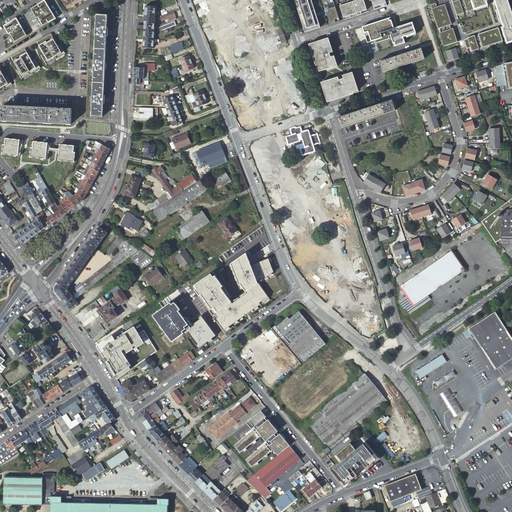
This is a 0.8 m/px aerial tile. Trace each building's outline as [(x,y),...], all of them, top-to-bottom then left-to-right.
[(56,18),(45,0),(30,9),(42,27),(56,18)] [(67,9),(75,5),(72,0),(62,0),(63,1),(67,9)] [(207,21),(214,18),(206,0),(194,0),(193,1),(197,10),(195,11),(198,18),(204,16),(207,21)] [(235,11),(237,4),(231,1),(231,0),(223,0),(221,6),(219,5),(216,10),(227,15),(230,9),(235,11)] [(264,4),(266,9),(275,6),(273,0),(264,4)] [(294,0),(295,2),(296,4),(300,18),(301,20),(301,21),(305,32),(320,27),(317,17),(315,13),(311,0),(294,0)] [(352,1),(339,6),(343,18),(356,13),(357,15),(367,12),(363,0),(356,0),(357,6),(354,7),(352,1)] [(371,0),(374,9),(387,5),(386,2),(385,0),(371,0)] [(461,0),(460,0),(456,0),(453,1),(458,15),(465,13),(464,11),(468,10),(468,12),(489,5),(487,0),(461,0)] [(487,0),(488,0),(495,0),(496,1),(494,2),(500,21),(502,21),(503,26),(502,27),(507,43),(511,41),(511,9),(510,2),(509,3),(507,0),(487,0)] [(437,2),(431,4),(432,8),(439,28),(440,28),(441,32),(440,32),(444,46),(458,41),(454,28),(452,28),(451,24),(453,24),(446,4),(438,6),(437,2)] [(251,4),(243,6),(245,12),(239,14),(242,22),(246,21),(249,30),(253,29),(255,35),(264,32),(259,17),(255,18),(251,4)] [(146,6),(145,18),(155,18),(156,7),(146,6)] [(335,6),(325,9),(330,24),(339,21),(335,6)] [(266,10),(269,17),(274,16),(272,8),(266,10)] [(175,16),(174,12),(160,17),(162,21),(175,16)] [(107,15),(96,14),(95,29),(94,29),(94,33),(95,33),(95,34),(93,63),(92,63),(92,66),(93,67),(92,96),(91,97),(90,100),(92,101),(91,116),(103,116),(103,103),(105,103),(105,95),(103,95),(106,36),(108,36),(108,28),(107,28),(107,15)] [(390,17),(362,27),(367,43),(369,42),(375,40),(382,38),(390,35),(393,43),(394,43),(395,46),(405,43),(403,37),(416,33),(412,22),(394,28),(390,17)] [(27,35),(16,18),(3,26),(14,43),(27,35)] [(145,18),(144,30),(154,31),(155,18),(145,18)] [(203,28),(210,42),(238,28),(234,21),(228,24),(225,18),(218,22),(222,29),(216,31),(214,27),(208,30),(206,26),(203,28)] [(64,25),(59,28),(63,34),(68,31),(64,25)] [(504,41),(499,27),(479,33),(479,35),(476,36),(475,35),(468,37),(469,38),(464,39),(467,48),(471,47),(473,51),(480,48),(480,47),(483,46),(483,47),(504,41)] [(277,45),(285,42),(282,28),(276,30),(277,36),(264,39),(263,36),(258,37),(261,49),(269,47),(270,52),(278,50),(277,45)] [(144,39),(154,40),(154,31),(144,30),(144,39)] [(41,55),(46,65),(65,54),(60,44),(58,46),(51,34),(43,38),(43,39),(38,42),(37,42),(44,54),(41,55)] [(237,35),(233,55),(241,57),(242,50),(249,51),(251,44),(245,43),(246,37),(237,35)] [(308,44),(317,72),(337,66),(334,56),(331,57),(329,53),(333,52),(328,38),(308,44)] [(153,49),(154,40),(144,39),(143,48),(153,49)] [(375,40),(369,42),(372,53),(379,51),(377,45),(376,45),(375,40)] [(181,43),(170,47),(173,54),(183,49),(181,43)] [(229,77),(237,73),(222,44),(212,49),(213,51),(216,49),(219,55),(215,57),(219,65),(223,62),(226,67),(219,71),(221,75),(227,73),(229,77)] [(354,48),(357,58),(365,56),(361,46),(354,48)] [(380,62),(383,72),(425,59),(421,48),(380,62)] [(456,48),(446,51),(449,61),(454,59),(459,58),(456,48)] [(16,70),(21,79),(40,68),(35,59),(32,61),(25,49),(24,49),(25,50),(19,53),(19,52),(11,57),(18,69),(16,70)] [(182,66),(191,62),(189,56),(180,59),(182,66)] [(272,66),(275,76),(295,70),(292,59),(287,61),(286,57),(277,59),(278,64),(272,66)] [(511,61),(504,63),(497,65),(497,86),(507,85),(507,88),(511,87),(511,61)] [(193,69),(191,62),(182,66),(185,72),(193,69)] [(144,68),(134,67),(134,73),(144,73),(144,71),(149,71),(149,69),(152,69),(153,64),(144,64),(144,68)] [(0,91),(12,85),(6,75),(4,76),(0,68),(0,91)] [(176,68),(170,70),(173,78),(179,76),(176,68)] [(250,74),(243,70),(237,80),(242,83),(244,79),(251,84),(250,86),(257,90),(263,80),(257,76),(260,72),(253,68),(250,74)] [(481,70),(476,72),(479,82),(489,79),(486,69),(481,70)] [(321,82),(327,102),(359,92),(352,72),(342,75),(343,78),(339,80),(338,77),(321,82)] [(466,79),(465,76),(460,77),(455,79),(458,89),(468,86),(466,79)] [(134,78),(133,89),(143,89),(143,85),(148,85),(148,81),(144,81),(144,78),(134,78)] [(305,102),(298,101),(300,90),(297,90),(298,84),(288,82),(286,93),(293,94),(290,109),(287,108),(286,113),(298,115),(299,108),(304,109),(305,102)] [(263,102),(264,110),(271,110),(272,116),(283,114),(283,108),(278,109),(277,98),(278,98),(277,84),(269,85),(269,91),(263,92),(263,96),(268,96),(269,102),(263,102)] [(438,94),(435,85),(426,88),(429,97),(438,94)] [(426,88),(418,90),(420,99),(429,97),(426,88)] [(185,98),(187,105),(188,104),(191,103),(204,98),(202,91),(185,98)] [(475,94),(465,97),(468,106),(478,103),(475,94)] [(163,100),(166,109),(175,106),(172,97),(163,100)] [(240,97),(231,101),(234,109),(244,104),(240,97)] [(207,104),(204,98),(191,103),(193,110),(195,114),(200,112),(199,107),(207,104)] [(337,117),(340,128),(396,110),(393,100),(381,103),(362,109),(345,115),(337,117)] [(478,103),(468,106),(471,116),(481,112),(478,103)] [(71,109),(2,105),(2,112),(0,111),(0,119),(2,120),(2,121),(70,124),(71,109)] [(175,106),(166,109),(168,115),(178,111),(175,106)] [(237,119),(240,126),(246,123),(248,128),(260,123),(257,118),(253,120),(247,107),(239,110),(242,117),(237,119)] [(434,108),(424,111),(427,121),(437,118),(434,108)] [(178,111),(168,115),(173,127),(182,123),(178,111)] [(440,127),(437,118),(427,121),(430,130),(440,127)] [(473,119),(464,122),(466,131),(475,128),(473,119)] [(491,128),(489,128),(489,130),(489,138),(500,137),(499,127),(491,128)] [(295,128),(291,129),(293,136),(287,138),(289,144),(299,141),(299,140),(296,129),(295,128)] [(296,129),(299,140),(303,138),(304,143),(317,139),(316,135),(310,137),(308,131),(301,133),(300,128),(296,129)] [(174,136),(171,130),(164,133),(166,139),(174,136)] [(172,140),(173,142),(175,148),(175,150),(190,144),(186,134),(172,140)] [(262,143),(252,145),(255,156),(261,155),(260,152),(272,149),(272,146),(277,145),(275,137),(269,139),(268,135),(261,137),(262,143)] [(500,137),(489,138),(490,148),(500,148),(500,137)] [(19,140),(4,138),(2,154),(20,156),(21,151),(17,151),(18,147),(23,147),(23,140),(19,140)] [(317,139),(304,143),(306,148),(302,149),(303,154),(314,151),(312,145),(319,143),(317,139)] [(44,143),(32,141),(30,157),(48,159),(49,150),(50,151),(51,148),(51,143),(44,143)] [(219,142),(193,153),(199,167),(207,164),(209,168),(227,161),(225,156),(219,142)] [(444,142),(442,151),(451,153),(453,144),(444,142)] [(74,162),(76,146),(73,145),(60,144),(60,149),(58,149),(57,151),(56,160),(74,162)] [(146,144),(144,157),(153,158),(155,145),(146,144)] [(111,149),(111,148),(103,145),(100,149),(108,153),(111,149)] [(477,150),(467,147),(465,157),(475,159),(477,150)] [(106,158),(108,153),(100,149),(98,154),(106,158)] [(447,155),(440,153),(437,163),(447,166),(450,156),(447,155)] [(104,162),(106,158),(98,154),(95,158),(104,162)] [(247,189),(235,156),(229,161),(241,191),(247,189)] [(316,175),(321,178),(326,172),(322,169),(326,164),(317,157),(311,166),(309,165),(304,171),(314,178),(316,175)] [(101,166),(104,162),(95,158),(93,162),(101,166)] [(277,180),(283,184),(292,173),(287,170),(284,173),(280,170),(278,172),(262,159),(257,165),(263,169),(259,174),(264,178),(267,174),(273,178),(271,181),(275,183),(277,180)] [(469,161),(465,160),(463,165),(462,169),(471,171),(474,162),(469,161)] [(99,171),(101,166),(93,162),(91,167),(99,171)] [(96,176),(99,171),(91,167),(90,168),(88,171),(96,176)] [(155,168),(152,171),(167,192),(172,198),(176,196),(171,190),(160,175),(164,172),(161,167),(157,170),(155,168)] [(94,180),(96,176),(88,171),(86,176),(94,180)] [(225,172),(213,180),(219,188),(223,185),(222,184),(230,179),(225,172)] [(373,187),(379,178),(370,173),(365,181),(373,187)] [(496,179),(487,174),(482,183),(491,188),(496,179)] [(131,179),(128,185),(138,189),(142,179),(131,175),(130,179),(131,179)] [(303,179),(300,177),(296,181),(305,189),(307,187),(312,191),(318,184),(307,175),(303,179)] [(45,184),(40,176),(35,180),(39,187),(45,184)] [(83,181),(91,185),(94,180),(86,176),(83,181)] [(196,183),(191,176),(176,186),(181,192),(196,183)] [(413,180),(413,181),(416,191),(421,190),(427,188),(424,177),(413,180)] [(181,192),(176,196),(172,198),(168,201),(160,206),(151,212),(158,223),(207,191),(209,189),(202,178),(198,181),(196,183),(181,192)] [(379,178),(373,187),(382,192),(383,190),(387,183),(379,178)] [(81,185),(89,189),(91,185),(83,181),(81,185)] [(413,181),(403,184),(406,194),(411,192),(416,191),(413,181)] [(461,189),(454,182),(450,187),(448,189),(455,195),(456,194),(461,189)] [(81,185),(79,184),(77,188),(81,190),(87,193),(89,189),(81,185)] [(138,189),(128,185),(126,191),(125,191),(124,195),(134,199),(138,189)] [(39,194),(40,193),(42,192),(43,194),(44,196),(50,193),(46,186),(40,190),(38,191),(39,194)] [(334,208),(341,208),(338,187),(330,188),(331,194),(325,195),(326,203),(333,202),(334,208)] [(76,193),(83,200),(87,193),(81,190),(77,188),(75,192),(76,193)] [(289,201),(293,197),(282,188),(278,193),(274,189),(269,195),(274,200),(270,205),(278,213),(282,208),(280,206),(286,199),(289,201)] [(449,202),(455,195),(448,189),(442,195),(449,202)] [(487,195),(478,190),(473,199),(482,204),(487,195)] [(300,210),(302,216),(312,212),(310,205),(317,203),(314,196),(307,198),(305,192),(298,194),(303,209),(300,210)] [(50,193),(44,196),(49,206),(55,203),(52,197),(50,193)] [(73,196),(80,203),(83,200),(76,193),(73,196)] [(76,205),(80,203),(73,196),(71,194),(67,197),(69,199),(70,198),(76,205)] [(160,206),(168,201),(164,195),(156,200),(160,206)] [(63,198),(71,208),(76,205),(70,198),(69,199),(67,196),(63,198)] [(30,200),(30,201),(32,205),(38,202),(35,197),(30,200)] [(59,201),(67,212),(71,208),(63,198),(59,201)] [(483,221),(481,222),(496,243),(501,239),(511,239),(511,198),(508,202),(483,221)] [(156,200),(156,199),(147,205),(151,212),(160,206),(156,200)] [(34,218),(38,216),(38,215),(35,209),(32,205),(30,201),(27,202),(26,203),(24,204),(32,217),(34,218)] [(60,210),(62,215),(67,212),(59,201),(56,203),(57,206),(60,210)] [(429,204),(419,207),(423,216),(432,213),(429,204)] [(6,205),(0,210),(0,215),(2,217),(10,210),(6,205)] [(35,209),(38,215),(43,213),(41,211),(43,210),(40,206),(35,209)] [(410,210),(413,219),(423,216),(419,207),(410,210)] [(10,210),(2,217),(5,222),(14,216),(10,210)] [(57,218),(62,215),(60,210),(54,213),(53,214),(57,218)] [(345,222),(352,221),(350,210),(344,211),(344,213),(329,215),(331,229),(346,226),(345,222)] [(381,210),(372,212),(374,221),(383,218),(381,210)] [(47,218),(51,223),(55,219),(52,215),(51,215),(49,212),(46,213),(47,215),(45,216),(46,219),(47,218)] [(278,222),(297,239),(307,229),(302,225),(299,228),(290,221),(293,218),(287,212),(278,222)] [(38,216),(39,218),(40,219),(45,227),(51,223),(47,218),(46,219),(45,216),(43,213),(38,215),(38,216)] [(461,213),(452,219),(458,228),(466,222),(461,213)] [(127,214),(121,224),(129,229),(130,227),(136,231),(141,222),(134,218),(135,216),(131,215),(130,216),(127,214)] [(318,214),(308,217),(309,224),(320,222),(318,214)] [(184,240),(205,226),(198,215),(177,230),(178,230),(184,240)] [(18,221),(14,216),(5,222),(9,227),(18,221)] [(34,224),(39,231),(45,227),(40,219),(34,224)] [(226,219),(218,225),(224,234),(222,236),(225,240),(236,232),(232,228),(226,219)] [(437,228),(443,237),(451,232),(446,223),(437,228)] [(30,227),(14,237),(20,244),(39,231),(34,224),(33,224),(30,227)] [(13,236),(14,237),(30,227),(29,225),(13,236)] [(236,232),(225,240),(228,243),(238,236),(240,235),(235,226),(232,228),(236,232)] [(107,233),(99,227),(88,242),(96,248),(107,233)] [(387,228),(377,231),(380,240),(390,237),(387,228)] [(180,243),(184,240),(178,230),(173,233),(180,243)] [(112,245),(117,248),(123,239),(118,235),(112,245)] [(343,239),(345,246),(341,247),(343,254),(350,252),(351,258),(358,256),(354,241),(355,241),(354,236),(343,239)] [(410,240),(413,250),(423,247),(420,237),(410,240)] [(137,248),(124,238),(123,239),(117,248),(110,258),(112,260),(80,285),(74,289),(71,292),(76,298),(130,257),(140,270),(155,261),(137,248)] [(306,257),(314,245),(306,240),(303,246),(297,242),(293,248),(306,257)] [(61,299),(69,293),(67,289),(96,248),(88,242),(67,272),(60,282),(56,286),(56,287),(55,288),(55,289),(55,290),(55,291),(56,291),(56,292),(60,297),(61,299)] [(403,242),(393,245),(396,255),(406,252),(403,242)] [(313,253),(328,263),(325,267),(330,270),(338,259),(333,255),(336,250),(329,246),(326,250),(318,244),(313,253)] [(111,245),(104,254),(109,258),(116,248),(111,245)] [(184,250),(175,257),(183,268),(192,261),(184,250)] [(405,307),(410,314),(430,299),(427,296),(465,269),(452,250),(400,287),(407,296),(399,302),(403,308),(405,307)] [(302,268),(306,263),(302,260),(305,257),(297,251),(291,260),(302,268)] [(247,253),(231,264),(237,286),(239,286),(242,290),(245,295),(237,300),(237,301),(247,314),(248,314),(255,309),(264,302),(269,299),(270,298),(263,290),(262,291),(259,287),(261,286),(258,283),(258,282),(257,280),(267,277),(274,272),(269,259),(251,265),(250,266),(249,264),(250,263),(247,253)] [(367,271),(363,273),(357,258),(350,261),(352,267),(347,270),(349,277),(355,275),(357,281),(369,277),(367,271)] [(200,270),(206,265),(202,259),(196,264),(200,270)] [(390,266),(396,274),(401,270),(396,262),(390,266)] [(328,293),(335,295),(339,284),(334,282),(332,286),(323,282),(325,278),(317,275),(319,270),(308,266),(303,278),(312,282),(311,286),(321,290),(319,296),(326,298),(328,293)] [(149,275),(145,278),(151,286),(163,277),(157,269),(149,275)] [(211,279),(209,276),(195,286),(197,289),(195,290),(200,296),(201,295),(203,298),(206,302),(212,310),(218,318),(216,319),(224,331),(229,327),(234,323),(240,319),(247,314),(237,301),(230,306),(226,300),(228,299),(225,295),(224,296),(219,290),(221,288),(213,278),(211,279)] [(118,285),(111,290),(116,298),(120,304),(121,305),(128,300),(118,285)] [(358,309),(357,305),(377,300),(375,290),(368,291),(367,287),(359,289),(361,295),(355,297),(356,301),(350,303),(348,296),(341,298),(342,305),(336,306),(338,313),(358,309)] [(193,290),(187,294),(197,308),(203,304),(193,290)] [(69,308),(70,309),(78,303),(69,293),(61,299),(63,301),(66,305),(69,308)] [(113,309),(120,304),(116,298),(99,309),(98,307),(97,308),(98,310),(97,311),(100,315),(101,315),(107,324),(118,317),(113,309)] [(174,341),(187,331),(200,348),(216,335),(202,317),(192,325),(188,320),(187,321),(184,318),(179,310),(181,309),(176,303),(173,305),(172,304),(171,302),(163,308),(159,303),(158,303),(162,308),(155,314),(155,315),(157,318),(156,319),(155,319),(170,339),(171,338),(173,341),(174,341)] [(38,310),(30,316),(33,320),(30,323),(35,330),(39,327),(47,321),(42,315),(38,310)] [(511,339),(493,312),(467,330),(490,364),(494,368),(511,355),(511,339)] [(292,340),(310,326),(300,314),(290,322),(289,320),(281,327),(292,340)] [(377,332),(377,318),(357,317),(356,325),(362,325),(362,331),(377,332)] [(17,320),(10,328),(15,332),(18,328),(19,329),(23,325),(17,320)] [(299,356),(321,339),(310,326),(292,340),(281,327),(278,329),(277,328),(273,331),(278,337),(281,334),(299,356)] [(146,359),(156,351),(144,330),(138,334),(134,327),(121,335),(119,334),(112,339),(111,338),(103,344),(102,344),(97,347),(99,351),(100,351),(112,371),(114,370),(118,376),(116,378),(117,379),(139,363),(146,359)] [(21,328),(13,333),(10,335),(11,337),(16,335),(27,335),(21,328)] [(17,356),(24,352),(26,351),(18,339),(10,345),(12,348),(10,350),(13,354),(15,353),(17,356)] [(304,362),(325,344),(321,339),(299,356),(304,362)] [(49,350),(51,349),(50,348),(51,347),(50,345),(48,345),(48,344),(46,345),(44,342),(40,345),(40,346),(34,350),(41,360),(44,363),(54,357),(51,352),(49,350)] [(20,357),(25,365),(29,363),(27,359),(29,358),(26,353),(25,354),(20,357)] [(184,367),(192,361),(191,360),(186,354),(178,359),(184,367)] [(443,354),(416,371),(421,378),(448,361),(443,354)] [(67,363),(63,356),(57,360),(61,366),(67,363)] [(146,359),(139,363),(145,371),(146,371),(151,377),(156,374),(153,370),(146,359)] [(178,359),(170,365),(175,373),(184,367),(178,359)] [(57,360),(52,364),(56,370),(61,366),(57,360)] [(220,360),(216,363),(220,368),(223,372),(232,366),(228,361),(224,364),(220,360)] [(216,363),(213,365),(205,371),(212,380),(223,372),(220,368),(216,363)] [(52,364),(46,367),(51,373),(56,370),(52,364)] [(162,371),(167,378),(175,373),(170,365),(162,371)] [(46,367),(41,370),(46,377),(51,373),(46,367)] [(363,374),(359,369),(353,374),(357,379),(363,374)] [(32,376),(36,383),(37,382),(38,381),(41,380),(46,377),(41,370),(32,376)] [(162,371),(156,374),(162,382),(167,378),(162,371)] [(233,376),(230,371),(222,378),(227,385),(228,387),(237,380),(233,376)] [(325,454),(359,426),(358,425),(387,401),(365,373),(301,424),(325,454)] [(76,384),(82,380),(77,374),(74,376),(72,377),(76,384)] [(76,384),(72,377),(71,377),(67,380),(71,387),(76,384)] [(227,385),(222,378),(217,381),(223,389),(225,387),(225,389),(226,388),(225,386),(227,385)] [(63,383),(67,389),(71,387),(67,380),(63,383)] [(130,380),(120,385),(123,392),(127,399),(131,401),(150,390),(144,381),(133,387),(130,380)] [(213,384),(219,392),(220,390),(221,392),(222,391),(221,390),(223,389),(217,381),(213,384)] [(60,385),(59,386),(63,392),(67,389),(63,383),(60,385)] [(217,393),(219,392),(213,384),(209,387),(214,395),(216,394),(217,395),(218,394),(217,393)] [(63,392),(59,386),(52,390),(56,397),(63,392)] [(90,387),(81,393),(86,400),(91,396),(90,395),(96,391),(94,389),(93,387),(90,387)] [(214,395),(209,387),(206,389),(206,390),(208,389),(210,392),(209,393),(211,397),(214,395)] [(455,398),(449,388),(440,394),(447,404),(455,415),(463,410),(455,398)] [(0,400),(2,399),(9,394),(6,389),(0,393),(0,400)] [(32,402),(37,409),(47,403),(42,396),(41,394),(40,393),(38,389),(28,395),(29,398),(35,394),(37,398),(32,402)] [(176,389),(170,394),(172,396),(178,404),(182,402),(189,396),(187,394),(182,397),(178,391),(176,389)] [(206,390),(206,389),(202,392),(209,402),(211,405),(213,403),(211,401),(213,399),(211,397),(209,393),(210,392),(208,389),(206,390)] [(48,392),(52,399),(56,397),(52,390),(48,392)] [(99,396),(96,391),(90,395),(91,396),(86,400),(88,403),(88,404),(90,405),(86,408),(88,411),(84,413),(88,418),(90,417),(95,413),(107,406),(105,404),(103,401),(99,396)] [(42,396),(47,403),(52,399),(48,392),(45,394),(42,396)] [(209,402),(202,392),(197,395),(203,403),(204,404),(206,408),(209,406),(207,403),(209,402)] [(81,393),(77,396),(81,402),(86,400),(81,393)] [(193,398),(199,406),(200,405),(201,406),(202,405),(201,404),(203,403),(197,395),(193,398)] [(77,396),(66,403),(71,410),(74,416),(81,411),(77,405),(81,402),(77,396)] [(235,421),(256,404),(250,396),(229,413),(228,412),(209,428),(216,437),(236,421),(235,421)] [(193,398),(189,401),(194,409),(199,406),(193,398)] [(160,409),(155,402),(140,413),(139,418),(141,421),(142,422),(160,409)] [(71,410),(66,403),(57,409),(62,416),(71,410)] [(17,423),(21,420),(12,405),(10,407),(9,407),(10,409),(8,409),(11,413),(14,418),(17,423)] [(98,419),(98,418),(110,411),(108,409),(107,406),(95,413),(90,417),(93,422),(96,420),(98,419)] [(160,409),(142,422),(145,426),(148,430),(156,425),(152,420),(168,410),(165,406),(160,410),(160,409)] [(8,409),(1,413),(1,414),(4,418),(11,413),(8,409)] [(62,416),(57,409),(50,413),(55,420),(62,416)] [(177,410),(173,413),(177,419),(181,416),(177,410)] [(112,414),(110,411),(98,418),(98,419),(100,421),(105,418),(109,424),(110,423),(116,419),(112,414)] [(261,411),(247,422),(253,430),(231,447),(237,454),(259,437),(264,444),(243,461),(249,469),(267,454),(270,452),(275,457),(289,445),(280,434),(271,441),(269,438),(278,431),(268,419),(259,426),(257,424),(266,417),(261,411)] [(7,422),(14,418),(11,413),(4,418),(7,422)] [(55,420),(50,413),(48,414),(46,415),(51,423),(53,421),(55,420)] [(51,423),(46,415),(39,420),(46,429),(53,425),(51,423)] [(268,419),(266,417),(257,424),(259,426),(268,419)] [(10,427),(17,423),(14,418),(7,422),(10,427)] [(98,419),(96,420),(102,428),(109,424),(105,418),(100,421),(98,419)] [(46,429),(39,420),(35,422),(44,434),(48,431),(46,429)] [(102,428),(96,420),(93,422),(88,425),(93,433),(102,428)] [(151,433),(153,436),(161,431),(158,427),(165,423),(163,420),(156,425),(148,430),(151,433)] [(44,434),(35,422),(32,424),(37,432),(41,436),(44,434)] [(37,432),(32,424),(29,426),(34,434),(37,432)] [(81,429),(78,424),(73,427),(71,429),(74,434),(81,429)] [(111,427),(109,424),(102,428),(104,433),(107,431),(111,427)] [(68,425),(63,428),(74,445),(79,442),(74,434),(71,429),(68,425)] [(156,439),(157,441),(165,436),(163,433),(165,431),(169,428),(168,425),(161,431),(153,436),(156,439)] [(34,434),(29,426),(25,429),(33,442),(36,440),(33,435),(34,434)] [(116,429),(113,426),(111,427),(107,431),(108,434),(116,429)] [(33,442),(25,429),(18,433),(23,442),(27,439),(30,444),(33,442)] [(278,431),(269,438),(271,441),(280,434),(278,431)] [(23,442),(18,433),(11,438),(16,446),(18,449),(23,445),(21,443),(23,442)] [(93,433),(84,439),(87,443),(89,446),(92,445),(98,441),(96,438),(93,433)] [(57,434),(52,437),(59,447),(63,453),(68,450),(57,434)] [(118,441),(123,438),(120,434),(110,440),(113,444),(118,441)] [(166,451),(169,453),(176,447),(173,444),(177,441),(172,435),(168,438),(166,435),(165,436),(157,441),(158,441),(158,442),(159,443),(160,444),(166,451)] [(16,446),(11,438),(6,441),(12,449),(16,446)] [(331,469),(344,485),(357,475),(350,467),(352,465),(356,469),(359,466),(356,462),(359,460),(365,468),(378,457),(365,441),(355,449),(349,442),(335,455),(340,461),(331,469)] [(217,449),(223,454),(226,451),(229,449),(224,443),(217,449)] [(300,459),(289,445),(286,448),(275,457),(272,460),(270,461),(247,480),(262,494),(265,497),(271,493),(266,487),(300,459)] [(181,452),(176,447),(169,453),(172,457),(174,459),(181,452)] [(85,450),(83,448),(67,458),(71,464),(87,454),(85,450)] [(0,465),(14,457),(10,450),(9,449),(4,452),(0,453),(0,465)] [(124,450),(107,462),(111,469),(119,464),(129,457),(124,450)] [(223,454),(222,455),(220,457),(224,461),(230,455),(226,451),(223,454)] [(185,458),(186,457),(183,453),(181,452),(174,459),(176,462),(179,464),(185,458)] [(196,468),(198,465),(189,456),(186,459),(195,468),(196,468)] [(84,457),(74,464),(80,474),(91,467),(84,457)] [(224,461),(220,457),(203,474),(212,482),(220,475),(229,466),(224,461)] [(195,468),(186,459),(185,458),(179,464),(180,465),(182,467),(183,468),(183,469),(184,470),(189,474),(195,468)] [(38,465),(41,469),(48,464),(45,460),(38,465)] [(100,462),(82,474),(86,481),(95,475),(105,469),(100,462)] [(31,470),(33,473),(41,469),(38,465),(31,470)] [(202,474),(196,468),(195,468),(189,474),(192,478),(195,481),(202,474)] [(298,470),(287,479),(291,483),(302,474),(298,470)] [(52,504),(52,495),(52,493),(52,491),(55,491),(56,483),(56,474),(56,472),(43,471),(43,476),(34,476),(21,476),(6,476),(5,502),(43,503),(52,504)] [(309,498),(323,486),(311,472),(306,476),(312,482),(303,490),(309,498)] [(421,489),(415,473),(384,485),(391,501),(421,489)] [(202,474),(195,481),(200,486),(204,490),(212,482),(203,474),(202,474)] [(220,475),(212,482),(214,484),(222,476),(220,475)] [(287,479),(279,486),(285,493),(288,490),(289,490),(293,486),(292,485),(291,483),(287,479)] [(212,482),(204,490),(208,494),(213,499),(221,491),(214,484),(212,482)] [(243,482),(235,490),(240,495),(248,487),(243,482)] [(285,505),(294,497),(289,490),(288,490),(285,493),(274,502),(280,510),(286,506),(285,505)] [(221,491),(213,499),(217,503),(220,506),(229,497),(228,497),(222,491),(221,491)] [(439,505),(441,504),(436,492),(426,496),(430,508),(439,505)] [(170,498),(159,497),(159,499),(151,499),(130,498),(130,503),(121,503),(121,498),(101,498),(101,502),(91,502),(91,497),(65,496),(62,496),(62,495),(55,495),(52,495),(52,504),(52,511),(168,511),(169,506),(170,506),(170,498)] [(243,511),(229,497),(220,506),(226,511),(243,511)] [(295,498),(294,497),(285,505),(286,506),(295,498)] [(244,511),(251,511),(260,503),(256,500),(244,511)] [(258,511),(263,506),(260,503),(251,511),(258,511)]
